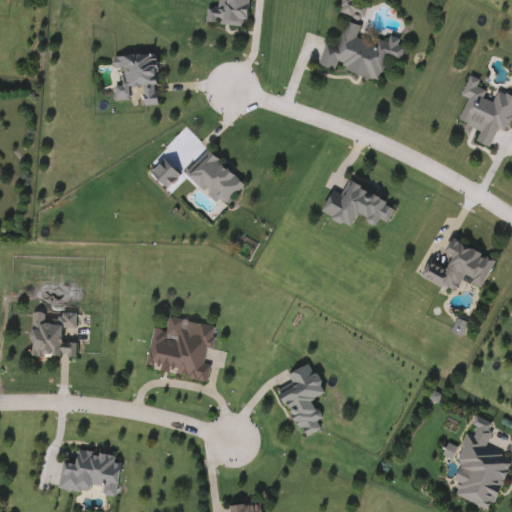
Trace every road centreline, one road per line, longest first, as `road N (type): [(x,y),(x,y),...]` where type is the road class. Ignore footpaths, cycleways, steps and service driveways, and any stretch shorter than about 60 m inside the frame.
road 1 (residential): [(230,89),(359,136),(511,217)]
road 2 (residential): [(231,438),(132,410),(0,404)]
